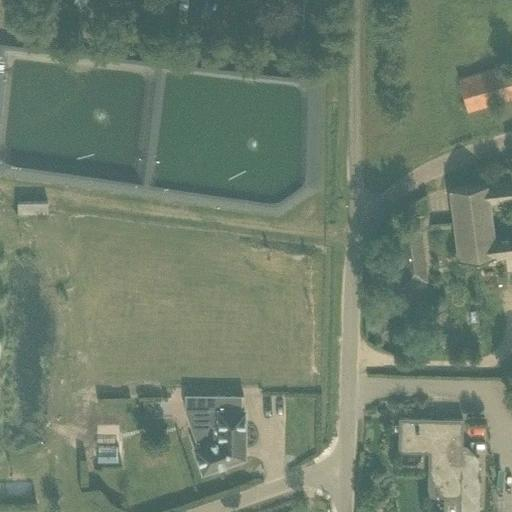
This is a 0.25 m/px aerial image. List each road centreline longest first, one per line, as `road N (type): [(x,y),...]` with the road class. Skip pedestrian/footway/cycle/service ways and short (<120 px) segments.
road 1 (unclassified): [(346,473),(353,204)]
road 2 (unclassified): [(353,204),(357,0)]
road 3 (unclassified): [(353,204),(378,204),(436,165),(511,141)]
road 4 (unclassified): [(346,473),(316,473),(204,511)]
